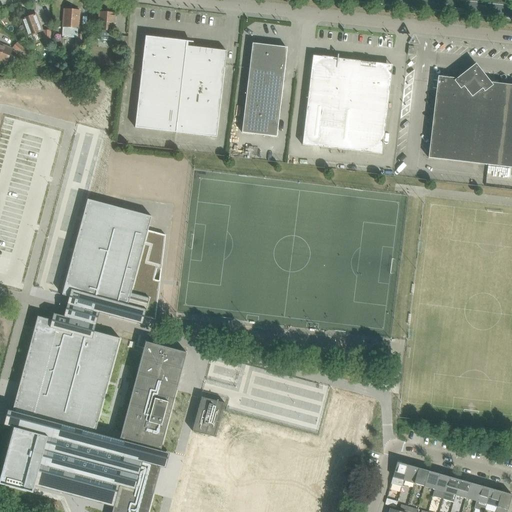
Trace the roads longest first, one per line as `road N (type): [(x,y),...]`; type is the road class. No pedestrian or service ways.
road 1 (unclassified): [(185,0),(511,40)]
road 2 (unclassified): [(373,511),(391,450),(403,446),(511,476)]
road 3 (secondary): [(381,0),(511,14)]
